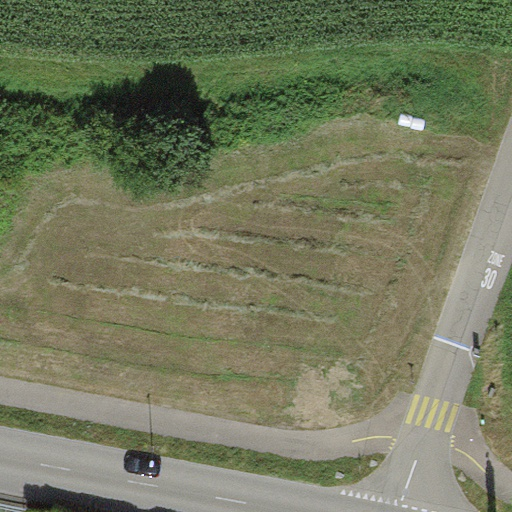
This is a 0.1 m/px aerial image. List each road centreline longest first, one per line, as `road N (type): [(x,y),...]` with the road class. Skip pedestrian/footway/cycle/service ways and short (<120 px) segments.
road 1 (residential): [(403,511),(511,193)]
road 2 (unclassified): [(0,454),(291,511)]
